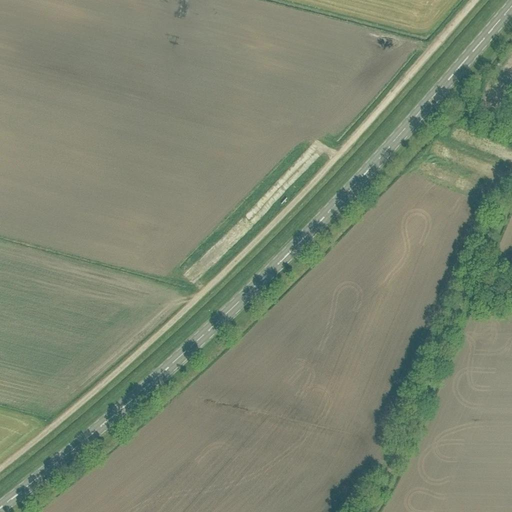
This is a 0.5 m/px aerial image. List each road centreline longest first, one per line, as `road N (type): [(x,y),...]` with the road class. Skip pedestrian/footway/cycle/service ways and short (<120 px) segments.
road 1 (primary): [(0,509),(144,390),(284,258),(511,7)]
road 2 (track): [(473,0),(243,254),(0,469)]
road 3 (unclassified): [(367,511),(511,179)]
